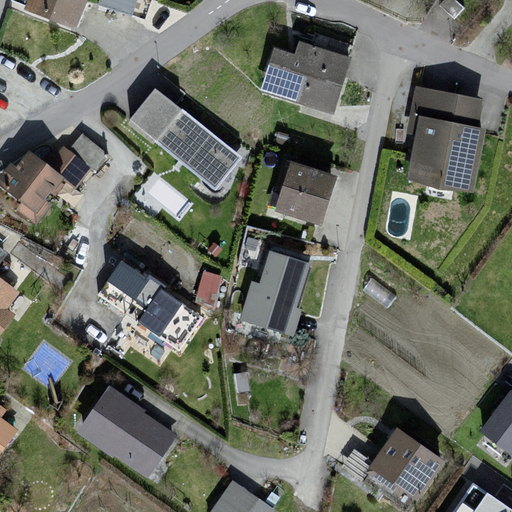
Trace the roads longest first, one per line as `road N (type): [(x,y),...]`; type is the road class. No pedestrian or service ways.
road 1 (residential): [(405,38),(370,144),(308,447),(289,470),(232,463),(145,404)]
road 2 (residential): [(235,0),(0,151)]
